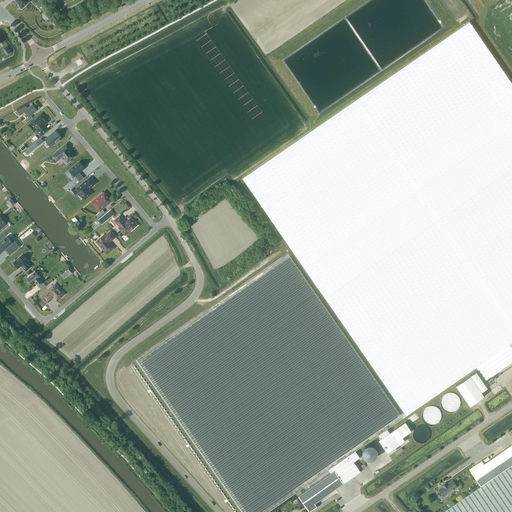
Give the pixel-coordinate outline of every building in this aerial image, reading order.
[(18,5),(21,9),(25,6),(24,5),(30,1),(28,0),(15,0),(19,5),(18,5)] [(404,412),(402,413),(404,416),(406,415),(476,367),(485,380),(507,365),(511,361),(511,83),(507,77),(469,22),(242,178),(324,296),(398,403),(404,412)] [(28,108),(26,106),(17,111),(20,115),(24,111),(29,117),(25,120),(27,122),(33,118),(31,115),(37,110),(33,104),(28,108)] [(38,118),(33,122),(38,129),(37,130),(41,135),(48,129),(44,124),(47,122),(45,119),(45,118),(42,114),(38,117),(38,118)] [(57,132),(56,131),(45,139),(51,146),(61,137),(58,133),(57,134),(56,133),(57,132)] [(41,138),(36,143),(38,146),(44,141),(41,138)] [(65,164),(66,164),(67,163),(70,161),(69,160),(74,156),(68,149),(70,147),(67,144),(53,156),(55,159),(58,159),(63,155),(66,159),(64,160),(64,161),(64,162),(65,163),(65,164)] [(27,155),(33,150),(30,147),(25,152),(27,155)] [(85,168),(79,162),(70,170),(75,176),(76,176),(80,181),(84,178),(80,172),(85,168)] [(95,183),(91,177),(76,189),(80,194),(80,193),(85,199),(92,193),(88,189),(95,183)] [(106,212),(102,209),(112,201),(104,192),(92,202),(100,211),(96,215),(99,218),(106,212)] [(111,208),(99,219),(103,223),(114,212),(111,208)] [(77,224),(81,222),(75,215),(72,217),(77,224)] [(120,227),(119,228),(125,235),(134,227),(134,228),(138,225),(135,222),(134,222),(131,218),(126,222),(125,222),(120,216),(115,221),(120,227)] [(100,247),(102,249),(103,250),(104,250),(105,250),(107,252),(113,247),(110,243),(110,241),(115,237),(111,231),(104,237),(104,236),(98,241),(99,243),(99,244),(100,245),(100,247)] [(26,244),(35,236),(32,232),(23,240),(26,244)] [(7,237),(0,242),(0,246),(3,250),(4,249),(6,250),(9,248),(13,252),(20,247),(13,240),(11,242),(7,237)] [(288,253),(136,359),(242,511),(267,511),(296,492),(298,496),(309,511),(310,511),(318,507),(315,503),(344,483),(361,471),(354,462),(360,457),(356,451),(378,435),(381,439),(390,433),(387,429),(403,418),(404,416),(402,413),(400,414),(394,406),(288,253)] [(15,259),(12,262),(15,265),(19,268),(22,266),(26,271),(31,266),(27,261),(28,260),(23,254),(15,260),(15,259)] [(40,278),(41,277),(35,271),(27,278),(32,284),(35,282),(37,283),(36,284),(39,287),(44,283),(40,278)] [(47,303),(54,297),(57,301),(61,297),(62,298),(65,295),(62,291),(62,292),(55,284),(48,290),(49,291),(42,296),(47,303)] [(488,387),(476,371),(455,385),(470,406),(485,396),(482,391),(488,387)] [(381,439),(379,441),(387,453),(405,441),(403,437),(412,431),(406,422),(396,428),(390,433),(381,439)] [(511,511),(511,444),(484,464),(482,460),(469,469),(481,486),(443,511),(511,511)] [(443,496),(457,487),(452,480),(448,483),(447,482),(442,486),(442,487),(439,489),(443,496)]
